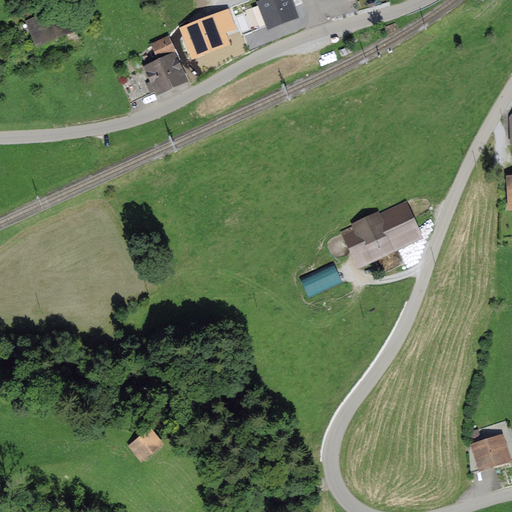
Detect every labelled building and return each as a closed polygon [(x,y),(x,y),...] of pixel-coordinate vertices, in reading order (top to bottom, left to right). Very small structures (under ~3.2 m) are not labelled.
[(289,0),(272,0),(261,4),(270,30),(297,20),(289,0)] [(37,46),(79,28),(68,3),(26,21),(37,46)] [(287,26),(269,34),(266,26),(245,35),(251,49),(290,33),(287,26)] [(176,50),(169,35),(151,44),(158,59),(176,50)] [(189,80),(175,51),(144,66),(146,70),(121,82),(131,103),(156,92),(157,95),(189,80)] [(359,269),(425,237),(406,199),(340,231),(359,269)] [(309,297),(344,283),(336,263),(301,277),(309,297)] [(481,437),(478,429),(470,431),(472,439),(481,437)] [(142,458),(159,445),(150,434),(133,447),(142,458)] [(483,466),(508,458),(502,439),(477,447),(483,466)]
